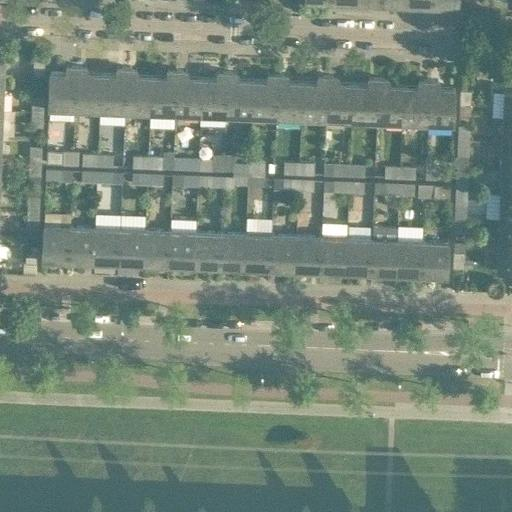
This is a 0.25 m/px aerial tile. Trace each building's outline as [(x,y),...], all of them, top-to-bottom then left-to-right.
[(32,74),(44,74),(44,59),(33,59),(32,74)] [(49,90),(48,106),(65,106),(66,102),(74,103),(76,65),(65,64),(65,70),(50,70),(49,90)] [(76,65),(74,103),(83,103),(82,107),(99,108),(101,71),(86,71),(86,65),(76,65)] [(101,71),(99,108),(116,108),(116,104),(124,105),(126,67),(116,66),(116,72),(101,71)] [(126,67),(124,105),(133,105),(133,109),(150,110),(151,73),(137,73),(137,67),(126,67)] [(151,73),(150,110),(166,110),(167,106),(175,107),(176,69),(166,68),(166,74),(151,73)] [(176,69),(175,107),(183,107),(183,111),(200,112),(201,75),(187,75),(187,69),(176,69)] [(201,75),(200,112),(216,112),(217,108),(225,109),(227,71),(216,70),(216,76),(201,75)] [(227,71),(225,109),(234,109),(234,113),(250,114),(252,77),(237,77),(238,71),(227,71)] [(252,77),(250,114),(268,114),(268,110),(276,111),(277,72),(267,72),(266,78),(252,77)] [(277,72),(276,111),(284,111),(284,115),(301,116),(302,79),(287,79),(288,73),(277,72)] [(302,79),(301,116),(318,116),(318,112),(326,112),(328,74),(317,74),(317,80),(302,79)] [(328,74),(326,112),(334,113),(334,117),(351,117),(353,81),(338,81),(338,75),(328,74)] [(353,81),(351,117),(369,118),(369,114),(377,114),(378,76),(367,76),(367,82),(353,81)] [(378,76),(377,114),(385,115),(385,119),(402,119),(403,83),(388,83),(388,77),(378,76)] [(402,119),(427,120),(428,79),(417,78),(417,84),(403,83),(402,119)] [(428,79),(427,120),(452,121),(454,85),(438,85),(438,79),(428,79)] [(460,103),(470,104),(471,88),(460,88),(460,103)] [(504,89),(503,115),(511,115),(511,89),(504,89)] [(31,95),(30,109),(42,110),(43,95),(31,95)] [(42,110),(30,109),(30,126),(42,126),(42,110)] [(511,115),(503,115),(502,140),(511,140),(511,115)] [(458,124),(458,138),(470,139),(470,124),(458,124)] [(470,139),(458,138),(458,155),(470,156),(470,139)] [(511,140),(502,140),(501,165),(511,165),(511,140)] [(29,145),(28,160),(40,160),(41,146),(29,145)] [(47,148),(46,162),(63,162),(64,149),(47,148)] [(64,149),(63,162),(78,163),(79,150),(64,149)] [(82,163),(97,164),(98,152),(82,151),(82,163)] [(98,152),(97,164),(112,165),(113,164),(113,153),(98,152)] [(132,165),(147,166),(148,154),(133,154),(132,165)] [(148,154),(147,166),(162,167),(162,166),(162,155),(148,154)] [(183,167),(198,168),(199,156),(184,155),(183,167)] [(199,156),(198,168),(212,169),(212,168),(212,157),(199,156)] [(426,177),(450,178),(451,157),(427,156),(426,177)] [(40,160),(28,160),(28,176),(40,177),(40,160)] [(233,169),(233,172),(248,172),(249,161),(233,160),(233,169)] [(283,171),(283,172),(298,172),(299,160),(284,160),(283,171)] [(299,160),(298,172),(314,173),(314,172),(314,161),(299,160)] [(249,161),(248,172),(264,173),(264,170),(264,162),(249,161)] [(333,173),(348,174),(349,162),(333,162),(333,173)] [(350,164),(349,176),(364,176),(365,164),(350,164)] [(384,175),(384,176),(399,176),(400,164),(384,164),(384,175)] [(400,164),(399,176),(414,177),(414,176),(415,165),(400,164)] [(511,165),(501,165),(500,191),(511,191),(511,165)] [(44,168),(44,179),(61,180),(61,168),(44,168)] [(81,181),(96,181),(97,170),(81,170),(81,181)] [(97,170),(96,181),(112,182),(112,170),(97,170)] [(131,183),(147,183),(147,172),(132,172),(131,183)] [(147,172),(147,183),(162,184),(163,173),(147,172)] [(183,173),(183,184),(197,185),(198,173),(183,172),(183,173)] [(233,175),(232,183),(248,183),(248,172),(233,172),(233,175)] [(248,172),(248,183),(263,184),(264,176),(264,173),(248,172)] [(198,173),(197,185),(212,185),(213,174),(213,173),(198,173)] [(456,174),(456,189),(468,189),(469,175),(456,174)] [(283,177),(283,187),(298,188),(298,177),(283,176),(283,177)] [(298,177),(298,188),(313,189),(314,178),(298,177)] [(333,191),(348,191),(349,180),(333,180),(333,191)] [(349,180),(348,191),(364,192),(364,181),(349,180)] [(374,181),(374,191),(399,192),(399,181),(374,180),(374,181)] [(399,181),(399,192),(414,193),(414,182),(399,181)] [(418,182),(417,196),(433,196),(433,195),(433,182),(418,182)] [(433,182),(433,195),(450,196),(451,183),(433,182)] [(468,189),(456,189),(456,206),(468,206),(468,189)] [(511,191),(500,191),(499,216),(511,216),(511,191)] [(27,196),(26,210),(38,211),(39,196),(27,196)] [(38,211),(26,210),(26,227),(38,227),(38,211)] [(43,237),(42,257),(68,258),(69,224),(70,212),(44,211),(44,223),(43,223),(43,237)] [(511,216),(499,216),(498,241),(511,241),(511,216)] [(455,233),(465,234),(466,219),(455,218),(455,233)] [(68,258),(93,259),(95,225),(69,224),(68,258)] [(93,259),(118,260),(120,226),(95,225),(93,259)] [(118,260),(144,261),(145,227),(120,226),(118,260)] [(144,261),(169,262),(170,228),(145,227),(144,261)] [(169,262),(194,263),(195,229),(170,228),(169,262)] [(194,263),(219,264),(221,230),(195,229),(194,263)] [(219,264),(244,265),(246,231),(221,230),(219,264)] [(244,265),(270,266),(271,232),(246,231),(244,265)] [(270,266),(295,267),(296,233),(271,232),(270,266)] [(295,267),(320,268),(321,234),(296,233),(295,267)] [(320,268),(345,269),(346,235),(321,234),(320,268)] [(345,269),(370,270),(372,236),(346,235),(345,269)] [(370,270),(395,271),(397,237),(372,236),(370,270)] [(395,271),(421,272),(422,238),(397,237),(395,271)] [(422,238),(421,272),(447,273),(448,239),(422,238)] [(511,241),(498,241),(497,267),(511,267),(511,241)] [(25,261),(36,262),(36,247),(26,246),(25,261)] [(453,266),(464,266),(465,251),(454,250),(453,266)]
